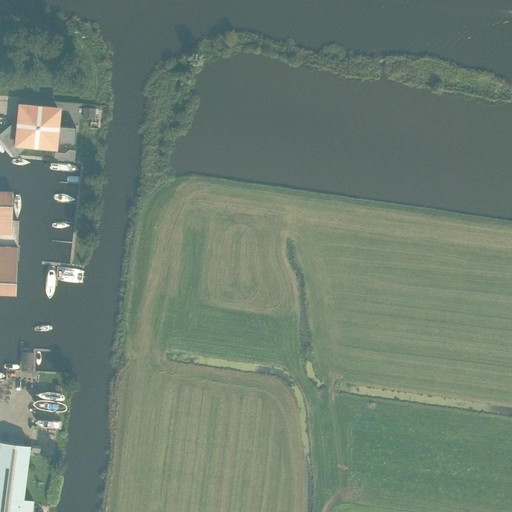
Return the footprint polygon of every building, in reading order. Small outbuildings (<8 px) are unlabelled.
[(56,108),(23,105),(19,108),(18,120),(1,134),(1,138),(13,153),(17,153),(26,146),(55,148),(55,156),(73,157),(76,128),(58,126),(59,112),(56,108)] [(91,108),(83,108),(82,118),(91,118),(91,108)] [(0,191),(0,234),(11,235),(12,194),(13,192),(0,191)] [(0,293),(15,295),(17,261),(17,247),(0,246),(0,293)] [(5,443),(0,481),(0,511),(31,511),(33,501),(23,499),(30,446),(5,443)]
